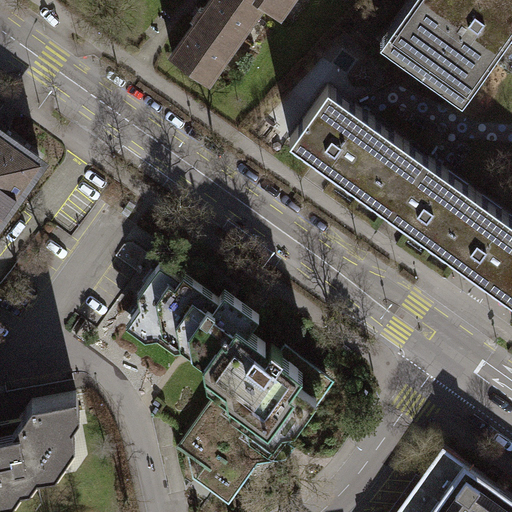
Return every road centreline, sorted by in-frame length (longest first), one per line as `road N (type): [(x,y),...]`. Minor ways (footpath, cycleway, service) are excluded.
road 1 (secondary): [(448,346),(0,30)]
road 2 (residential): [(448,346),(344,493),(322,511)]
